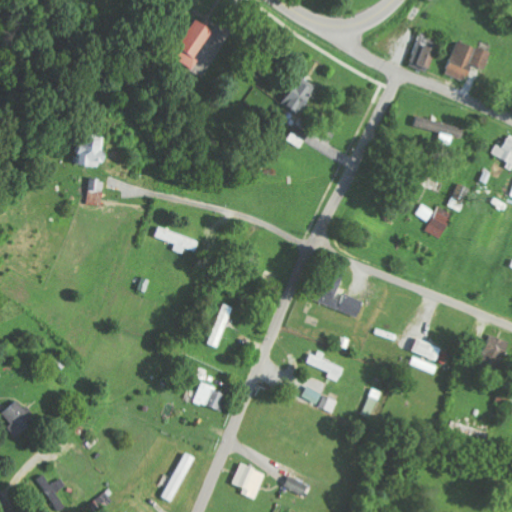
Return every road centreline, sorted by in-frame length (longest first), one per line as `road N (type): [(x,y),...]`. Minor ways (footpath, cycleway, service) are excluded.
road 1 (residential): [(398,74),(295,281),(198,511)]
road 2 (residential): [(511,326),(130,180)]
road 3 (residential): [(511,121),(352,51),(304,16)]
